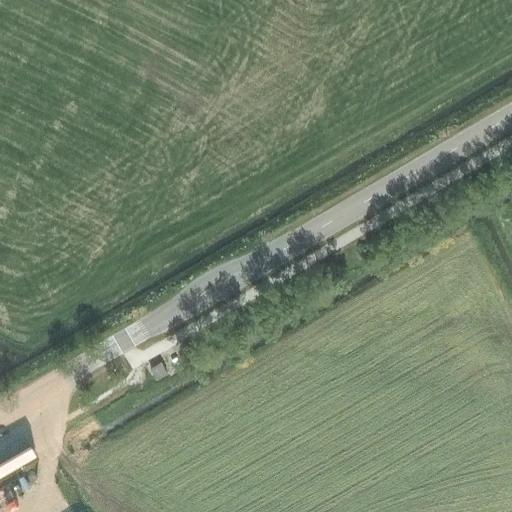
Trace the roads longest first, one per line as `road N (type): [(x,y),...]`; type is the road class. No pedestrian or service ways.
road 1 (secondary): [(511,116),(261,262)]
road 2 (secondary): [(0,414),(123,341)]
